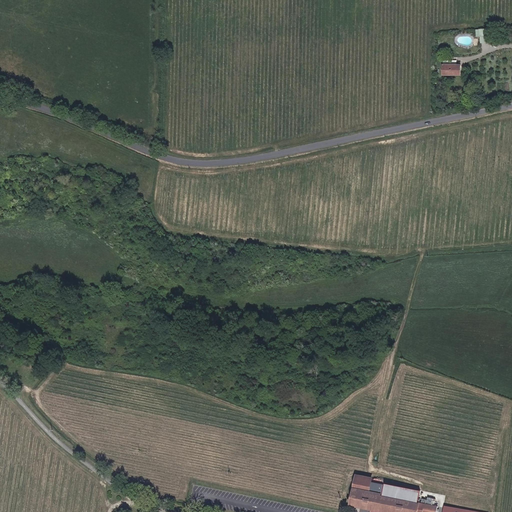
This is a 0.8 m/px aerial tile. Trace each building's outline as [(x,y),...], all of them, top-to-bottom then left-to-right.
[(496,29),(481,30),(482,38),(497,36),(496,29)] [(461,76),(461,63),(462,58),(448,59),(443,59),(443,64),(445,64),(445,75),(461,76)] [(366,484),(368,476),(360,474),(356,489),(364,491),(366,484)] [(376,478),(368,476),(366,484),(375,486),(376,478)] [(440,511),(441,508),(373,493),(375,486),(366,484),(364,491),(356,489),(355,495),(355,499),(354,503),(376,507),(374,511),(440,511)]
